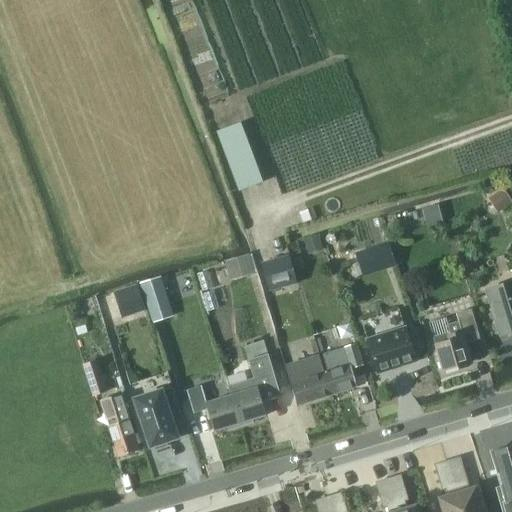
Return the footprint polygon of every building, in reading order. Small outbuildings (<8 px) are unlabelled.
[(240,191),(263,182),(241,122),(218,131),(240,191)] [(511,203),(503,191),(495,197),(505,211),(511,205),(511,203)] [(428,221),(443,216),(439,202),(424,207),(428,221)] [(303,240),(306,249),(322,245),(319,235),(303,240)] [(290,255),(261,263),(266,279),(294,271),(290,255)] [(174,315),(162,277),(141,284),(153,322),(174,315)] [(511,282),(487,290),(501,335),(511,331),(511,282)] [(446,317),(429,322),(443,371),(472,362),(466,343),(480,339),(471,309),(457,314),(459,321),(448,324),(446,317)] [(405,327),(366,340),(377,374),(416,361),(405,327)] [(325,372),(332,395),(357,387),(351,369),(363,365),(357,343),(323,354),(328,371),(325,372)] [(228,386),(230,395),(232,395),(240,423),(266,415),(259,394),(278,388),(267,354),(248,360),(254,378),(228,386)] [(332,395),(325,372),(325,373),(319,355),(285,365),(298,405),(332,395)] [(98,360),(83,365),(82,365),(92,397),(107,391),(98,360)] [(153,394),(131,401),(147,449),(154,446),(155,450),(168,445),(167,442),(172,441),(161,407),(168,405),(177,402),(172,387),(167,371),(148,377),(153,394)] [(240,423),(232,395),(230,395),(206,402),(201,386),(187,390),(194,414),(208,410),(214,431),(240,423)] [(140,450),(122,395),(101,402),(106,419),(117,415),(119,422),(109,425),(119,457),(140,450)] [(511,511),(511,445),(508,446),(500,450),(501,452),(494,454),(503,486),(497,488),(504,511),(511,511)] [(448,461),(463,511),(483,511),(476,487),(470,489),(460,457),(448,461)] [(463,511),(448,461),(436,464),(444,489),(447,488),(450,495),(439,498),(443,511),(463,511)] [(389,479),(398,511),(418,511),(417,505),(406,508),(404,501),(408,499),(401,475),(389,479)] [(398,511),(389,479),(377,482),(384,507),(388,506),(389,511),(398,511)] [(330,497),(334,511),(347,511),(341,493),(330,497)] [(334,511),(330,497),(316,501),(319,511),(334,511)]
